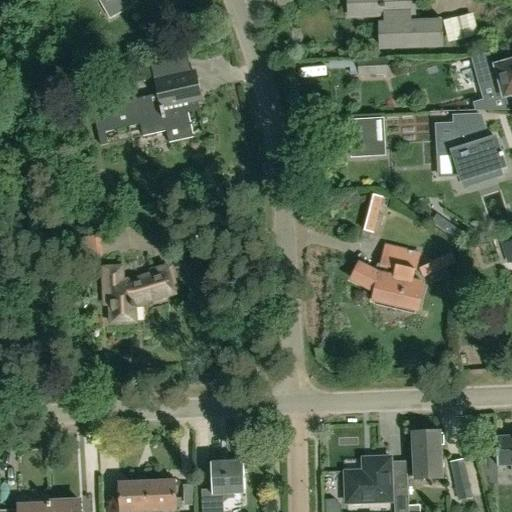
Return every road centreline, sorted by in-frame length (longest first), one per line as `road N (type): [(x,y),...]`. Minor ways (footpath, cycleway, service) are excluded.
road 1 (residential): [(294,405),(275,140),(233,0)]
road 2 (residential): [(0,418),(294,405)]
road 3 (residential): [(294,405),(511,396)]
